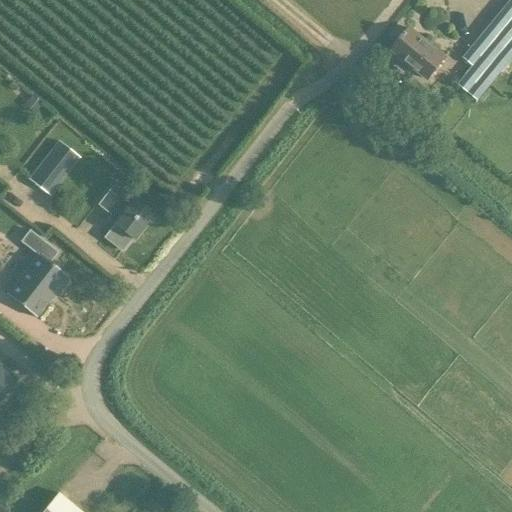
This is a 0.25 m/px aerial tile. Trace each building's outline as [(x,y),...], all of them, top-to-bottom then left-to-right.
[(511,0),(509,0),(460,60),(473,70),(458,89),(476,104),(511,59),(511,0)] [(409,29),(391,52),(427,80),(445,58),(409,29)] [(78,156),(57,140),(28,177),(49,194),(78,156)] [(120,252),(130,239),(132,241),(152,216),(132,200),(131,201),(113,187),(98,205),(117,221),(103,238),(120,252)] [(37,256),(6,296),(35,318),(67,277),(49,263),(57,253),(29,230),(20,242),(37,256)] [(0,366),(0,400),(17,380),(0,366)] [(41,511),(78,511),(57,494),(41,511)]
